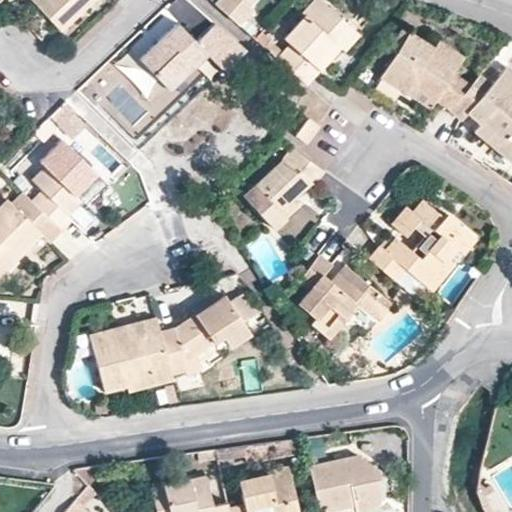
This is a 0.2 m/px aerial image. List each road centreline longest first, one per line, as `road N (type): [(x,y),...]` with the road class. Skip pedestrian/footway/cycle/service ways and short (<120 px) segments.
road 1 (residential): [(52,446),(420,390)]
road 2 (residential): [(52,446),(47,377),(63,294),(133,259)]
road 3 (residential): [(511,211),(414,148),(377,136),(339,189)]
road 4 (residential): [(148,0),(60,82),(37,79),(0,38)]
road 5 (residential): [(423,511),(420,390)]
